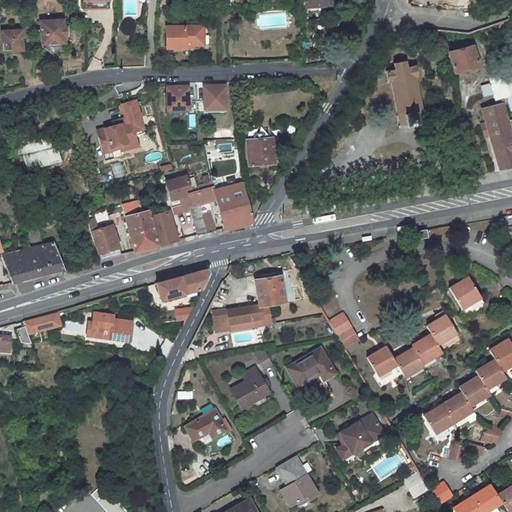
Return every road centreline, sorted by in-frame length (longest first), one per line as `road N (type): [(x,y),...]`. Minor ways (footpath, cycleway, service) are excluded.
road 1 (residential): [(0,103),(97,76),(355,66)]
road 2 (residential): [(173,506),(160,436),(163,385),(228,245)]
road 3 (primary): [(0,308),(228,245)]
road 4 (residential): [(355,66),(249,241)]
road 5 (primary): [(249,241),(391,213)]
road 6 (residential): [(173,506),(294,435)]
road 7 (residential): [(390,8),(471,21),(499,15),(511,2)]
road 8 (primary): [(391,213),(511,189)]
road 9 (residential): [(396,247),(465,252),(511,277)]
